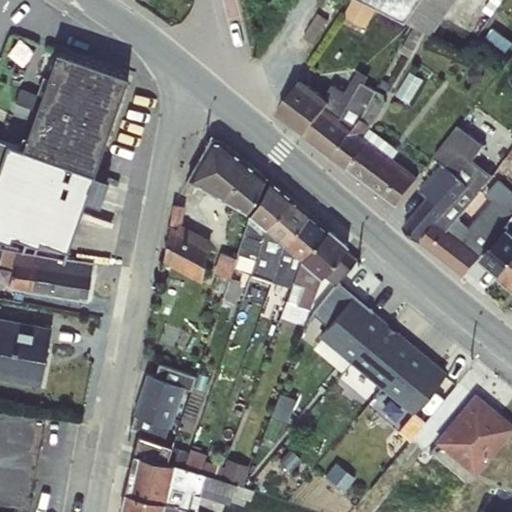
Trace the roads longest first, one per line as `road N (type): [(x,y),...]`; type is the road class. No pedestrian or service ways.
road 1 (residential): [(202,83),(173,126),(97,511)]
road 2 (secondary): [(511,352),(426,292),(202,83)]
road 3 (secondary): [(202,83),(81,0)]
